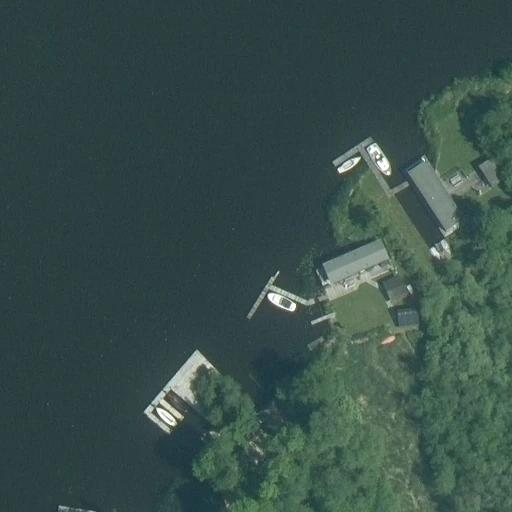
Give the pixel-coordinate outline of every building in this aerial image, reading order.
[(424,157),(401,172),(444,238),(467,223),(424,157)] [(492,188),(502,181),(489,161),(479,167),(492,188)] [(380,241),(321,266),(330,287),(389,262),(380,241)] [(390,305),(409,297),(401,277),(382,284),(390,305)] [(396,312),(398,329),(418,326),(416,309),(396,312)] [(262,423),(288,445),(296,435),(269,414),(262,423)]
